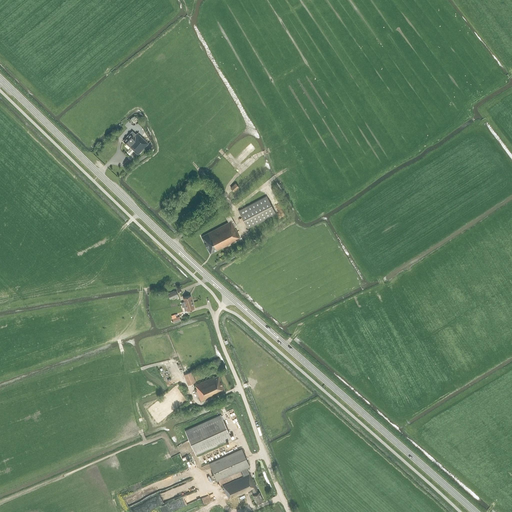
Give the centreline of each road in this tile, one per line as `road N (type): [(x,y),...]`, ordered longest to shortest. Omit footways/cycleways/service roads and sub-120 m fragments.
road 1 (primary): [(474,511),(230,297)]
road 2 (primary): [(230,297),(0,78)]
road 3 (unclassified): [(288,511),(216,326),(230,297)]
